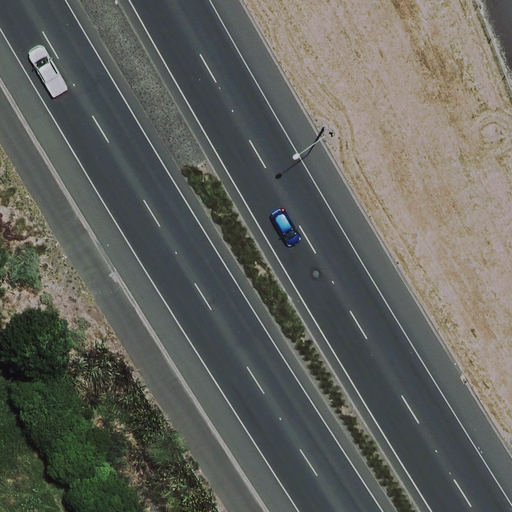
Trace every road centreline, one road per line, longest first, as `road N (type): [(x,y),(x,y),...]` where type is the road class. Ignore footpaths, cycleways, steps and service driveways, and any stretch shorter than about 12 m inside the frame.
road 1 (trunk): [(342,511),(25,0)]
road 2 (trunk): [(171,0),(475,511)]
